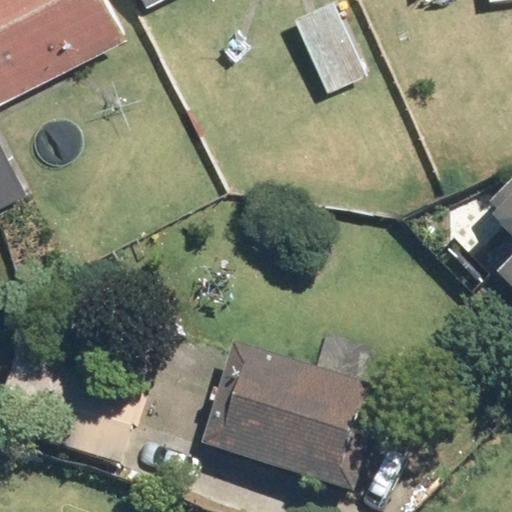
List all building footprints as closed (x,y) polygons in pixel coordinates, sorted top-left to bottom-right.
[(113,0),(0,0),(0,98),(129,28),(113,0)] [(335,5),(306,18),(335,82),(364,69),(335,5)] [(0,153),(0,198),(18,189),(0,153)] [(511,276),(499,290),(511,302),(511,186),(495,204),(511,220),(511,276)] [(256,354),(219,454),(360,504),(396,404),(256,354)] [(47,367),(21,426),(128,473),(154,414),(47,367)]
